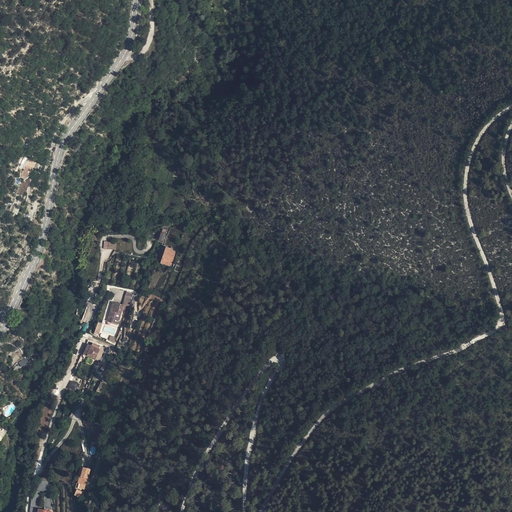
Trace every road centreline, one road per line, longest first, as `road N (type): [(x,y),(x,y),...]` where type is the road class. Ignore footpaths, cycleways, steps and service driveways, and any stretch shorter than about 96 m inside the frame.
road 1 (track): [(263,511),(293,454),(332,408),(500,324),(464,184),(475,139),(511,100)]
road 2 (secondary): [(137,0),(124,54),(59,152),(43,237),(0,336)]
road 3 (track): [(244,511),(259,411),(280,357),(233,407),(181,511)]
road 4 (track): [(27,511),(90,320)]
